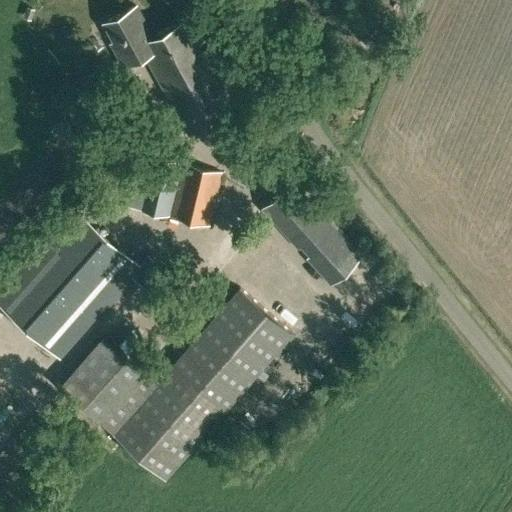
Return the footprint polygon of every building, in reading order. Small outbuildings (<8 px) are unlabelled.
[(124,64),(146,52),(189,133),(242,105),(193,13),(153,34),(136,3),(106,19),(116,38),(112,41),(124,64)] [(148,163),(132,159),(122,203),(211,224),(224,169),(150,152),(148,163)] [(290,182),(263,206),(300,247),(302,244),(311,253),(308,255),(332,281),(359,256),(290,182)] [(148,253),(140,263),(95,223),(106,211),(85,192),(0,289),(0,301),(60,354),(131,273),(146,285),(163,266),(148,253)] [(168,478),(226,412),(293,335),(240,287),(156,382),(102,334),(60,383),(168,478)]
